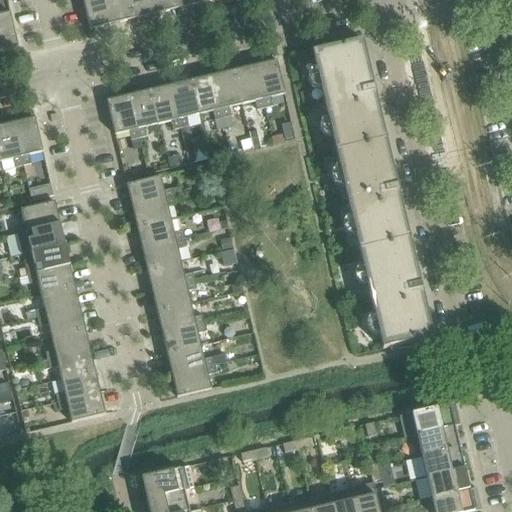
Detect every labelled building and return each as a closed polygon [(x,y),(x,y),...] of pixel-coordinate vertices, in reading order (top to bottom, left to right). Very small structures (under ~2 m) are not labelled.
[(82,0),(89,31),(111,26),(105,0),(82,0)] [(105,0),(111,26),(132,21),(127,0),(105,0)] [(127,0),(132,21),(153,16),(149,0),(127,0)] [(149,0),(153,16),(174,11),(171,0),(149,0)] [(171,0),(174,11),(195,6),(194,0),(171,0)] [(0,52),(18,48),(10,14),(0,16),(0,52)] [(312,54),(335,153),(386,141),(362,42),(312,54)] [(271,100),(285,96),(276,62),(255,67),(265,110),(273,108),(271,100)] [(255,67),(234,72),(242,106),(255,103),(257,112),(265,110),(255,67)] [(234,72),(213,77),(223,120),(231,118),(229,110),(242,106),(234,72)] [(213,77),(191,82),(200,116),(213,113),(215,122),(223,120),(213,77)] [(191,82),(170,87),(181,130),(189,128),(187,120),(200,116),(191,82)] [(170,87),(149,92),(158,126),(171,123),(173,132),(181,130),(170,87)] [(145,129),(158,126),(149,92),(128,97),(139,140),(147,138),(145,129)] [(307,93),(300,94),(302,106),(310,104),(307,93)] [(128,97),(106,103),(115,137),(129,133),(131,142),(139,140),(128,97)] [(29,157),(43,154),(35,120),(13,125),(23,167),(31,166),(29,157)] [(13,125),(0,127),(0,163),(13,161),(15,169),(23,167),(13,125)] [(256,133),(249,135),(250,141),(252,150),(260,149),(256,133)] [(282,137),(272,139),(274,146),(284,144),(282,137)] [(250,141),(240,143),(243,153),(252,150),(250,141)] [(386,141),(335,153),(359,252),(410,240),(386,141)] [(179,157),(167,160),(169,169),(181,166),(179,157)] [(160,178),(126,186),(132,208),(174,198),(172,190),(164,192),(160,178)] [(53,197),(52,192),(51,186),(29,191),(32,202),(53,197)] [(168,208),(176,206),(174,198),(132,208),(137,229),(171,221),(168,208)] [(55,203),(21,212),(24,226),(15,228),(17,236),(60,225),(55,203)] [(171,221),(137,229),(142,250),(184,240),(182,232),(174,235),(171,221)] [(60,225),(17,236),(22,257),(65,246),(60,225)] [(231,239),(221,242),(224,253),(233,251),(231,239)] [(178,250),(186,248),(184,240),(142,250),(147,272),(181,264),(178,250)] [(433,339),(410,240),(359,252),(383,351),(433,339)] [(22,257),(25,270),(27,278),(70,267),(65,246),(22,257)] [(181,264),(147,272),(152,293),(194,283),(192,275),(184,277),(181,264)] [(70,267),(27,278),(29,286),(38,284),(41,297),(75,289),(70,267)] [(194,283),(152,293),(157,314),(191,306),(188,293),(196,291),(194,283)] [(44,310),(35,312),(37,320),(80,310),(75,289),(41,297),(44,310)] [(191,306),(157,314),(162,335),(204,325),(202,317),(194,319),(191,306)] [(80,310),(37,320),(39,328),(48,326),(51,339),(85,331),(80,310)] [(198,335),(206,333),(204,325),(162,335),(167,356),(201,348),(198,335)] [(51,339),(54,352),(45,354),(47,362),(90,352),(85,331),(51,339)] [(201,348),(167,356),(172,377),(214,367),(212,359),(204,361),(201,348)] [(90,352),(47,362),(49,370),(58,368),(61,381),(95,373),(90,352)] [(214,367),(172,377),(177,399),(211,391),(208,377),(216,375),(214,367)] [(61,381),(64,394),(55,396),(57,404),(100,394),(95,373),(61,381)] [(100,394),(57,404),(59,412),(68,410),(71,424),(105,416),(100,394)] [(452,406),(412,415),(400,418),(405,440),(417,437),(454,428),(460,427),(457,413),(454,414),(452,408),(452,406)] [(374,424),(365,427),(368,439),(377,437),(374,424)] [(454,428),(417,437),(422,458),(459,449),(454,428)] [(350,430),(337,433),(339,442),(352,439),(350,430)] [(337,433),(324,436),(327,445),(339,442),(337,433)] [(295,443),(297,452),(310,449),(308,440),(295,443)] [(295,443),(282,446),(285,455),(297,452),(295,443)] [(459,449),(422,458),(427,479),(464,470),(459,449)] [(266,450),(253,453),(255,462),(268,459),(266,450)] [(253,453),(240,456),(243,465),(255,462),(253,453)] [(375,456),(366,458),(369,471),(378,468),(375,456)] [(226,460),(217,462),(220,474),(229,472),(226,460)] [(404,466),(383,468),(384,484),(406,482),(404,466)] [(188,468),(141,479),(147,501),(184,492),(193,490),(188,468)] [(378,468),(369,471),(372,483),(381,481),(378,468)] [(464,470),(427,479),(432,500),(469,491),(464,470)] [(372,485),(351,490),(356,511),(378,511),(375,496),(374,492),(372,485)] [(239,488),(230,490),(233,503),(242,500),(239,488)] [(356,511),(351,490),(330,495),(333,511),(356,511)] [(469,491),(432,500),(434,511),(479,511),(481,511),(476,490),(469,491)] [(189,511),(184,492),(147,501),(149,511),(189,511)] [(333,511),(330,495),(309,500),(311,511),(333,511)] [(391,496),(382,498),(385,511),(394,509),(391,496)] [(244,511),(242,500),(233,503),(235,511),(244,511)] [(311,511),(309,500),(288,505),(289,511),(311,511)]
